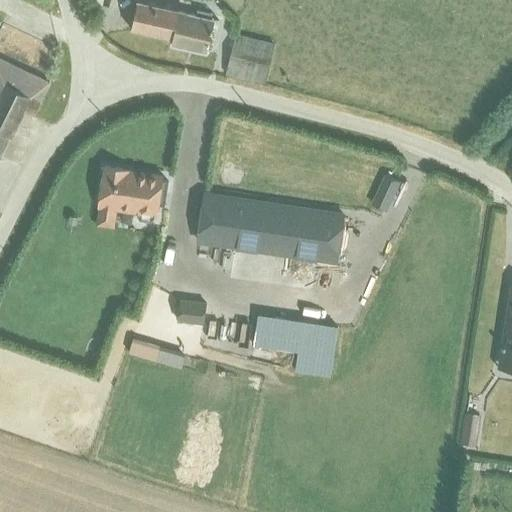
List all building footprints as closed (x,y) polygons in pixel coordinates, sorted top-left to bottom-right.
[(138,1),(132,29),(173,38),(172,44),(207,52),(213,27),(218,28),(220,20),(138,1)] [(275,43),(236,33),(226,72),(266,82),(275,43)] [(0,155),(2,156),(24,110),(34,115),(50,82),(0,57),(0,155)] [(130,169),(104,165),(98,204),(100,205),(118,207),(138,210),(137,215),(141,219),(151,221),(155,216),(158,216),(160,205),(165,206),(169,181),(163,180),(164,176),(130,171),(130,169)] [(388,168),(378,197),(393,202),(402,172),(388,168)] [(345,210),(203,189),(196,241),(338,262),(345,210)] [(118,207),(100,205),(97,225),(115,227),(118,207)] [(511,282),(511,283),(498,367),(511,369),(511,282)] [(209,301),(181,298),(178,325),(206,328),(209,301)] [(338,326),(258,313),(252,345),(298,352),(296,369),(331,375),(338,326)] [(134,337),(129,352),(182,367),(186,352),(134,337)] [(464,439),(480,441),(484,407),(468,406),(464,439)]
